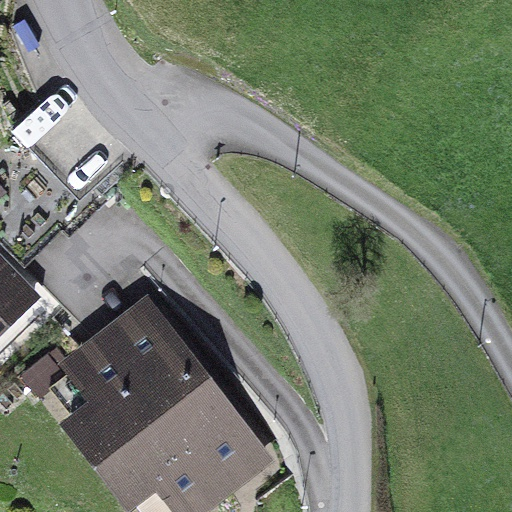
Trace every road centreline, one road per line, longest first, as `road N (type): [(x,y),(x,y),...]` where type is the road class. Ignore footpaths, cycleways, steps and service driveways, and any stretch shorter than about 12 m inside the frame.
road 1 (residential): [(347,511),(348,423),(307,308),(156,136)]
road 2 (unknown): [(326,511),(315,464),(286,414),(109,226)]
road 3 (unclassified): [(156,136),(71,21),(67,0)]
